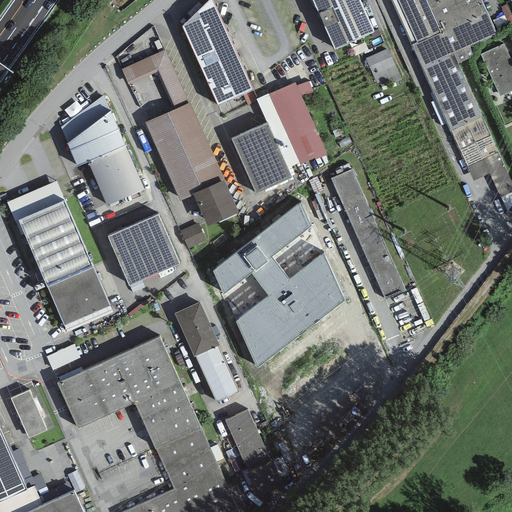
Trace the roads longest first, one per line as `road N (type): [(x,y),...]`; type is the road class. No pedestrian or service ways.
road 1 (unclassified): [(511,234),(352,436),(269,511)]
road 2 (track): [(284,511),(386,412),(511,254)]
road 3 (residential): [(0,168),(66,84),(167,0)]
road 4 (unknown): [(323,188),(403,374)]
